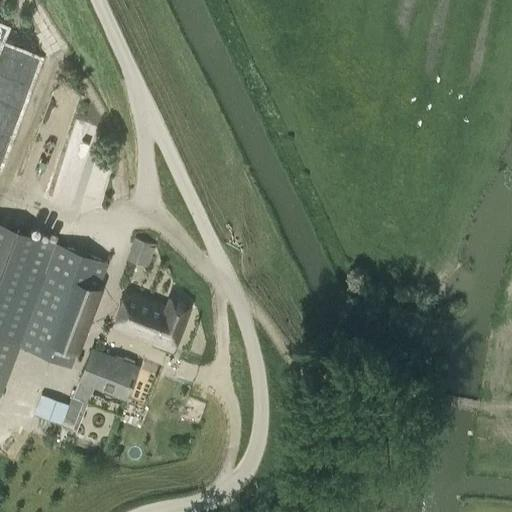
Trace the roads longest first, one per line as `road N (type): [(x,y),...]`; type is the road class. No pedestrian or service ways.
road 1 (unclassified): [(219,275),(98,0)]
road 2 (unclassified): [(235,488),(252,453),(252,348),(219,275)]
road 3 (residential): [(219,275),(235,488)]
